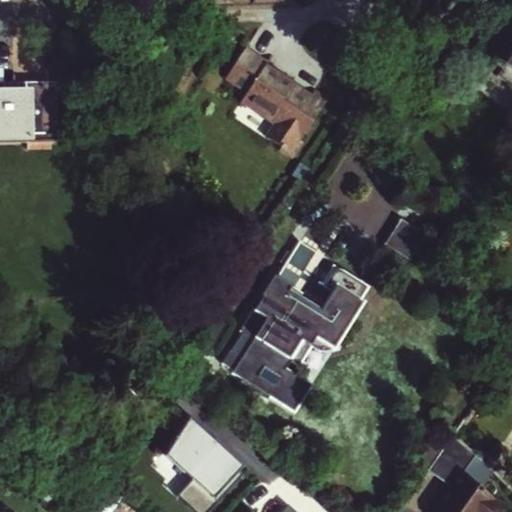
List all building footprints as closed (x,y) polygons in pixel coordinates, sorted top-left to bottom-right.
[(326,76),(260,31),(240,59),(262,74),(258,81),(291,104),(281,118),(295,128),(293,131),(306,140),(317,124),(314,123),(341,83),(334,78),(337,75),(330,70),(326,76)] [(511,85),(511,68),(506,64),(498,76),(511,85)] [(0,135),(26,135),(26,143),(52,143),(52,95),(0,94),(0,135)] [(341,269),(333,272),(326,283),(334,289),(321,309),(289,289),(292,284),(275,273),(262,292),(254,307),(266,315),(245,346),(267,359),(273,349),(296,364),(318,332),(331,341),(345,320),(349,322),(361,302),(358,300),(367,286),(341,269)] [(511,395),(511,394),(500,387),(476,421),(488,430),(511,395)] [(478,397),(469,391),(454,413),(463,419),(478,397)] [(219,438),(191,411),(167,448),(197,477),(180,495),(196,511),(210,511),(246,476),(213,444),(219,438)] [(485,436),(466,423),(458,434),(475,450),(485,436)] [(483,486),(495,468),(479,453),(475,450),(458,434),(433,469),(457,486),(439,511),(505,511),(510,505),(483,486)] [(486,445),(479,453),(495,468),(504,476),(511,468),(507,459),(509,456),(497,445),(495,448),(486,445)]
